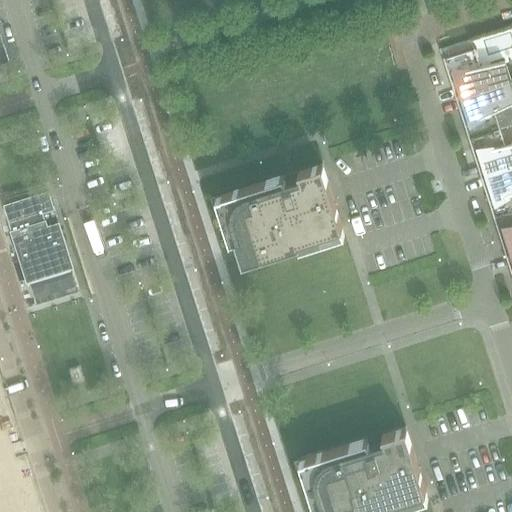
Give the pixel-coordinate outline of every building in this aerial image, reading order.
[(0,64),(9,61),(0,33),(0,64)] [(454,98),(454,99),(511,81),(505,61),(481,66),(474,44),(472,44),(474,49),(445,58),(443,53),(442,54),(451,81),(453,80),(458,96),(454,98)] [(462,116),(469,138),(500,128),(495,111),(511,103),(511,84),(511,81),(454,99),(454,100),(459,99),(464,115),(462,116)] [(479,177),(479,178),(511,167),(511,143),(505,144),(500,128),(469,138),(476,159),(478,158),(483,175),(479,177)] [(223,197),(242,237),(238,238),(237,238),(235,238),(243,263),(338,232),(338,230),(337,231),(336,226),(339,225),(340,228),(343,227),(335,203),(323,163),(298,171),(299,173),(300,173),(301,179),(285,184),(284,178),(283,175),(222,195),(223,197)] [(487,195),(494,216),(511,210),(511,167),(479,178),(484,177),(489,194),(487,195)] [(50,193),(5,207),(9,222),(12,231),(33,224),(44,221),(41,212),(54,208),(50,193)] [(504,256),(511,253),(511,210),(494,216),(500,238),(503,237),(508,254),(504,256)] [(33,224),(12,231),(14,237),(28,280),(72,266),(58,223),(35,231),(33,224)] [(74,384),(82,381),(84,380),(80,366),(69,369),(74,384)] [(305,458),(305,459),(306,461),(307,461),(325,501),(321,502),(321,501),(319,502),(322,511),(371,511),(422,496),(421,494),(420,494),(419,489),(423,488),(424,491),(426,490),(406,427),(382,434),(383,437),(383,436),(385,442),(369,447),(367,442),(367,441),(367,439),(305,458)]
